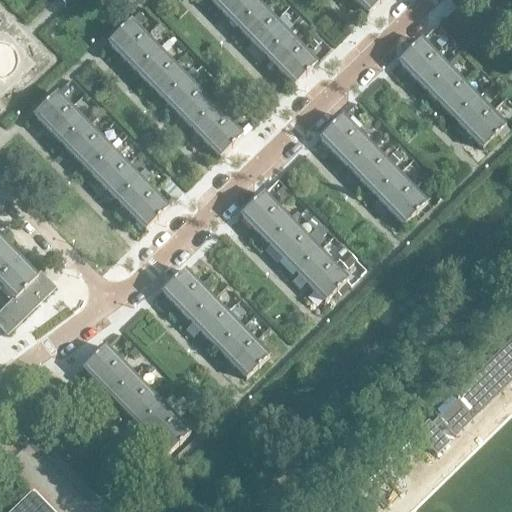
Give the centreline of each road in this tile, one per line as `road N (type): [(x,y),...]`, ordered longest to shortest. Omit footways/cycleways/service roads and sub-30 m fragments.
road 1 (residential): [(114,303),(426,0)]
road 2 (residential): [(114,303),(0,192)]
road 3 (residential): [(0,380),(114,303)]
